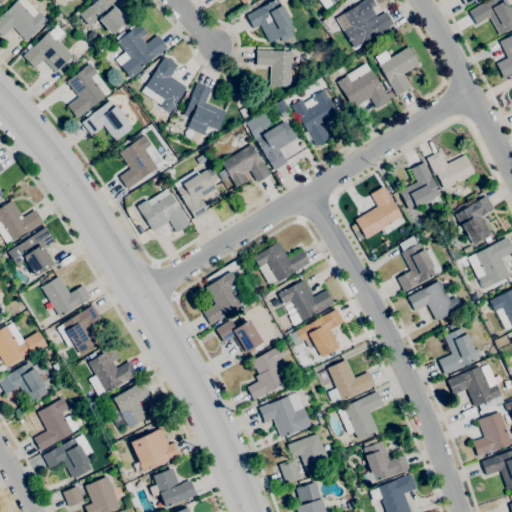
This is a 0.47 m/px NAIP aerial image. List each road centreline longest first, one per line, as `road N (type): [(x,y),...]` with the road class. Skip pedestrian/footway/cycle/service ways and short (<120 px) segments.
road 1 (residential): [(0,100),(150,301),(241,474),(249,511)]
road 2 (residential): [(150,301),(166,283),(468,93)]
road 3 (residential): [(306,194),(465,511)]
road 4 (residential): [(415,0),(511,173)]
